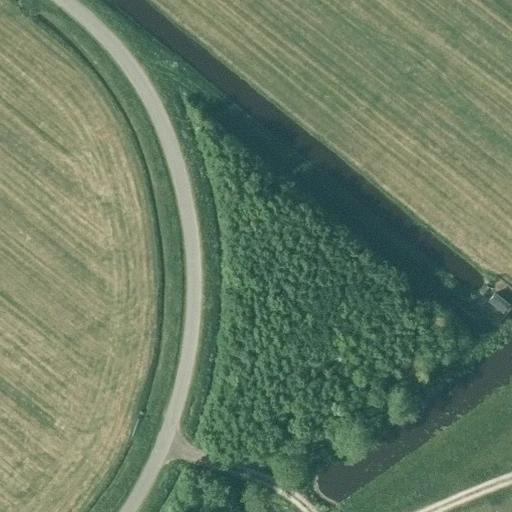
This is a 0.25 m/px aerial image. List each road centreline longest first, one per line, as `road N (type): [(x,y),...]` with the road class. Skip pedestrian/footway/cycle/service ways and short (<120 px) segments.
road 1 (unclassified): [(127,511),(163,444),(184,378),(190,232),(145,91),(97,29),(62,0)]
road 2 (track): [(131,69),(174,70),(479,324)]
road 3 (track): [(163,444),(267,482),(309,511)]
